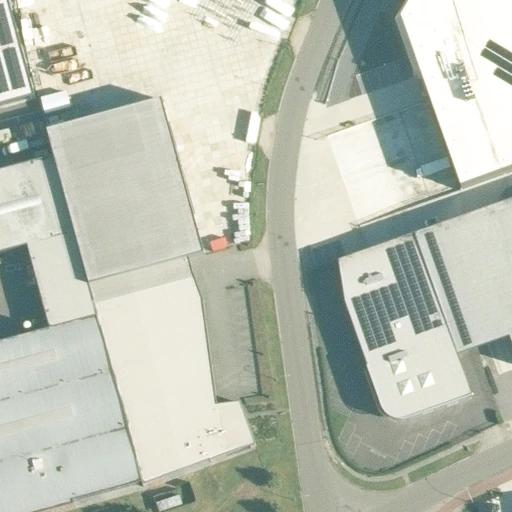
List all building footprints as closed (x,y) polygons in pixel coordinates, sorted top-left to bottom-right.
[(0,107),(35,98),(8,0),(5,0),(0,1),(0,107)] [(511,0),(409,0),(395,24),(413,77),(420,75),(461,191),(511,172),(511,0)] [(162,100),(46,132),(53,158),(88,286),(93,305),(97,317),(142,484),(143,488),(165,480),(164,479),(210,463),(226,457),(225,453),(247,445),(244,426),(248,424),(246,419),(243,419),(243,415),(245,415),(241,404),(218,407),(204,303),(195,277),(189,260),(204,256),(162,100)] [(0,255),(27,248),(50,330),(97,317),(93,305),(88,286),(53,158),(0,172),(0,255)] [(511,200),(415,235),(433,284),(483,266),(509,339),(511,347),(511,200)] [(415,235),(338,262),(345,304),(367,368),(381,408),(383,411),(385,414),(387,416),(389,418),(392,420),(395,421),(398,422),(401,422),(404,422),(407,421),(473,398),(433,284),(415,235)] [(50,330),(0,343),(0,511),(54,511),(74,507),(73,503),(142,484),(97,317),(50,330)]
